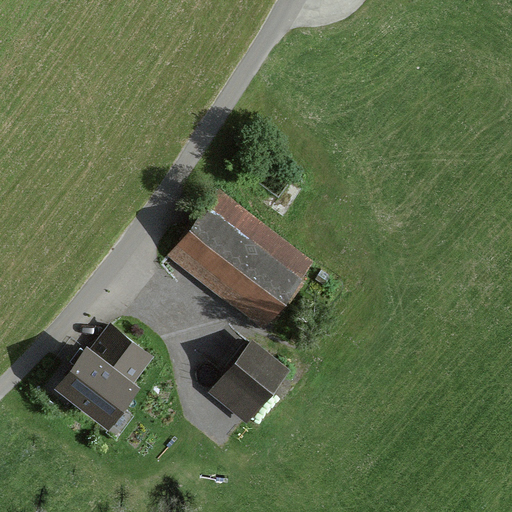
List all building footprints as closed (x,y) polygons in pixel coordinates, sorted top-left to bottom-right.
[(165,255),(265,327),(310,265),(211,192),(165,255)] [(86,333),(54,377),(110,418),(141,376),(137,373),(155,350),(110,317),(94,338),(86,333)] [(289,366),(250,335),(208,387),(246,419),(289,366)] [(157,406),(170,398),(157,377),(144,385),(157,406)] [(143,507),(164,484),(136,458),(114,481),(143,507)]
